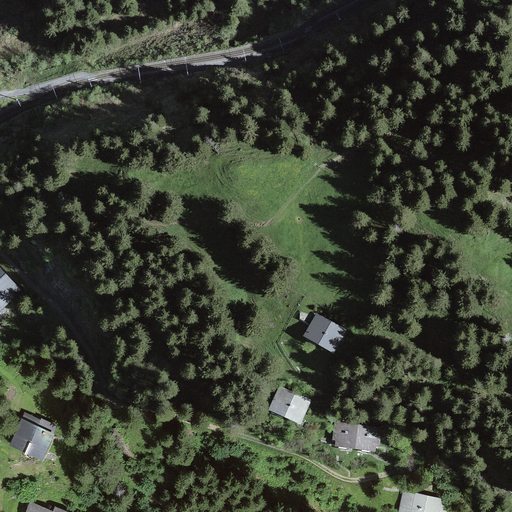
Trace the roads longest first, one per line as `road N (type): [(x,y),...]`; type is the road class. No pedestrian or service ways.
road 1 (track): [(198,425),(293,453),(342,480),(399,470)]
road 2 (track): [(0,251),(65,317),(105,385),(129,402)]
